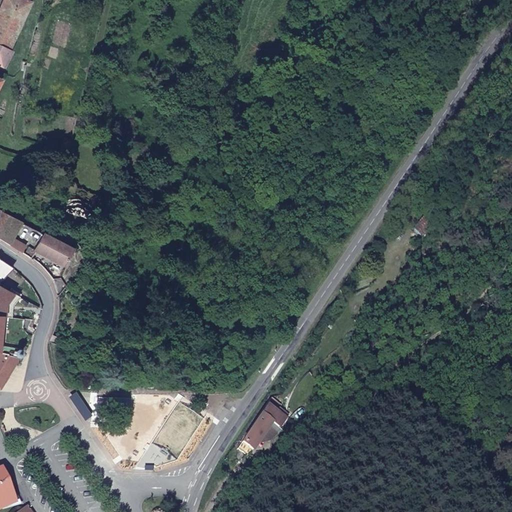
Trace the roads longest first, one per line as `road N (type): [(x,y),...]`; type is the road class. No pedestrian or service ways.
road 1 (secondary): [(199,486),(511,17)]
road 2 (track): [(186,222),(208,246),(224,240),(410,56),(485,0)]
road 3 (track): [(108,0),(80,126),(111,167),(186,222)]
road 4 (track): [(186,222),(323,0)]
road 5 (unclassified): [(38,389),(34,357),(48,298),(31,271),(0,247)]
